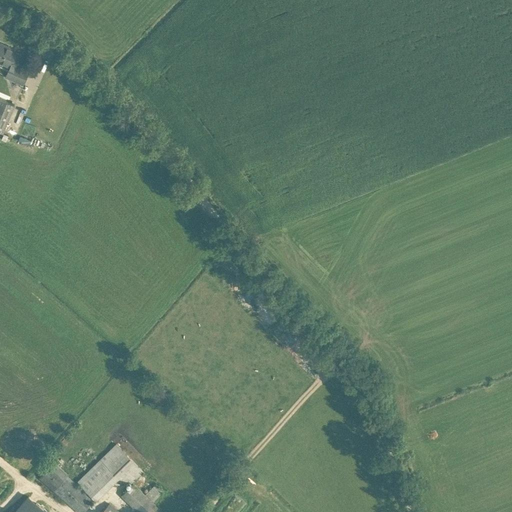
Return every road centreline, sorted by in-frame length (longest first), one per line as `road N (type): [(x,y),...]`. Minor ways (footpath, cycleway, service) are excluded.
road 1 (track): [(119,100),(233,241),(364,381),(410,511)]
road 2 (unclassified): [(0,9),(42,28),(119,100)]
